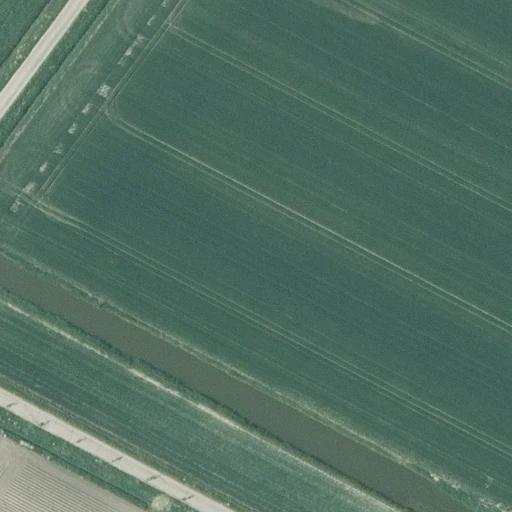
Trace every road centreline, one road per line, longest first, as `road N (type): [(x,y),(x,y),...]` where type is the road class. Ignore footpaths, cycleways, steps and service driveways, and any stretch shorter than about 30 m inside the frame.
road 1 (unclassified): [(211,511),(0,400)]
road 2 (unclassified): [(0,108),(80,0)]
